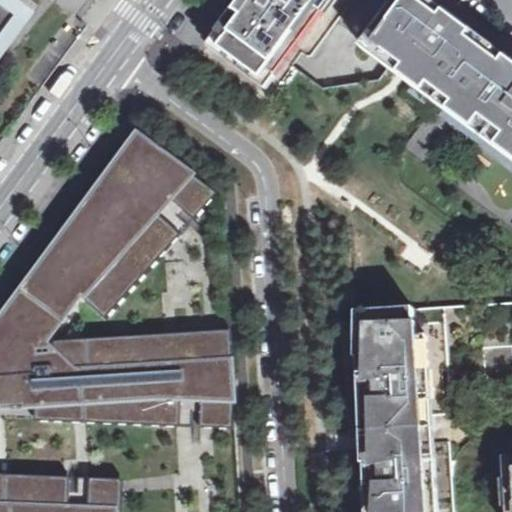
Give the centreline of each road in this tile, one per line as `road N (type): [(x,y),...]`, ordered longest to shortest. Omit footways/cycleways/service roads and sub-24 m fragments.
road 1 (residential): [(290,511),(268,170),(115,57)]
road 2 (residential): [(0,213),(115,57)]
